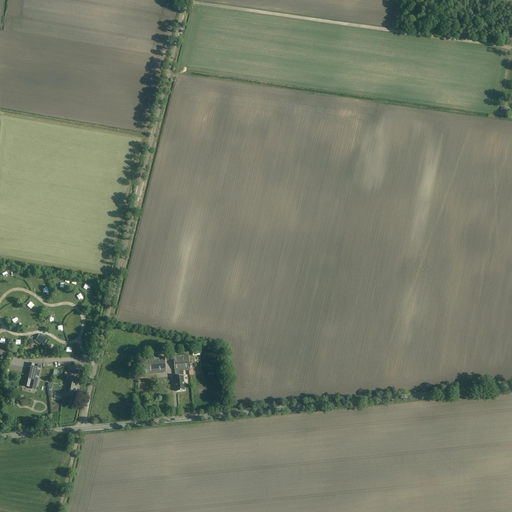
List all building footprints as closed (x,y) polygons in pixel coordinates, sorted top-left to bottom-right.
[(40,315),(43,310),(37,307),(34,312),(40,315)] [(185,391),(184,385),(183,371),(190,370),(189,355),(174,356),(176,377),(175,377),(177,392),(185,391)] [(142,359),(143,374),(166,372),(165,357),(142,359)] [(40,366),(30,363),(25,383),(30,384),(29,385),(36,387),(40,366)] [(68,377),(65,394),(75,396),(77,389),(79,379),(68,377)]
